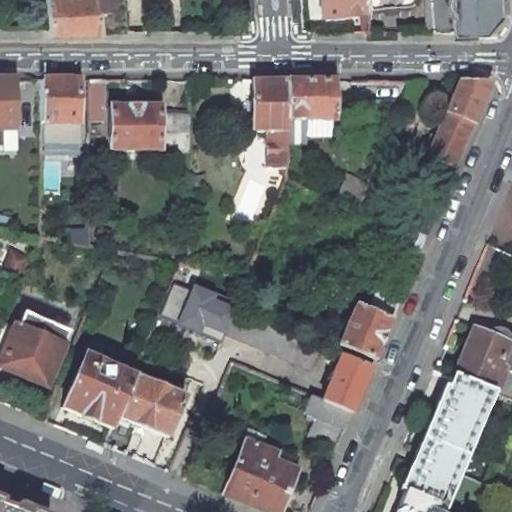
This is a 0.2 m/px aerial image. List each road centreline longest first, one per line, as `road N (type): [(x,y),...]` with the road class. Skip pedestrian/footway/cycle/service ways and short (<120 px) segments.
road 1 (residential): [(511,99),(341,511)]
road 2 (residential): [(275,55),(0,51)]
road 3 (residential): [(511,55),(275,55)]
road 4 (secondary): [(0,445),(167,511)]
